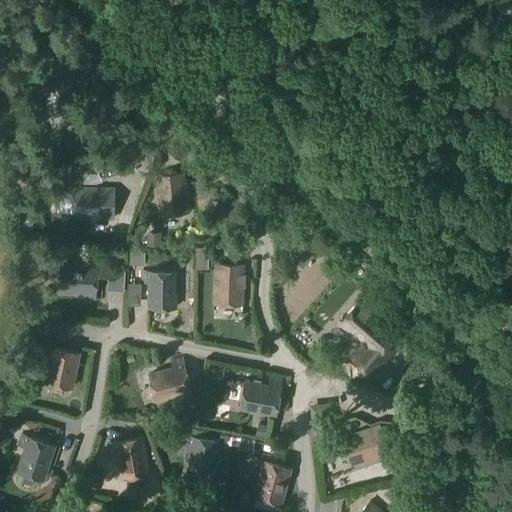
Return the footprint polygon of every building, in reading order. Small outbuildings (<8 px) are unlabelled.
[(89,122),(77,84),(51,92),(62,130),(89,122)] [(109,145),(83,154),(90,173),(116,164),(109,145)] [(186,169),(155,171),(159,214),(190,211),(188,179),(187,179),(186,169)] [(73,189),(73,216),(113,217),(113,189),(73,189)] [(160,233),(147,233),(147,244),(159,245),(160,233)] [(221,247),(196,247),(196,268),(208,268),(208,258),(221,247)] [(130,250),(130,263),(145,264),(145,251),(130,250)] [(61,261),(59,291),(83,292),(83,300),(96,301),(99,263),(61,261)] [(213,262),(212,304),(244,305),(245,263),(213,262)] [(120,267),(118,296),(134,297),(135,267),(120,267)] [(141,269),(141,276),(142,276),(142,282),(148,282),(148,307),(178,307),(178,269),(141,269)] [(359,298),(337,324),(362,346),(351,358),(370,374),(394,347),(386,340),(395,330),(359,298)] [(45,346),(43,357),(50,359),(45,383),(71,388),(78,353),(45,346)] [(173,368),(149,374),(155,400),(190,391),(182,358),(171,361),(173,368)] [(244,382),(240,408),(275,414),(281,381),(270,379),(269,386),(244,382)] [(267,424),(258,422),(256,434),(264,436),(267,424)] [(379,425),(341,438),(350,464),(388,451),(379,425)] [(25,448),(17,471),(42,479),(54,445),(22,435),(18,445),(25,448)] [(185,435),(183,447),(190,447),(187,472),(214,475),(218,439),(185,435)] [(252,439),(239,437),(238,447),(251,449),(252,439)] [(142,438),(109,443),(111,455),(118,453),(122,478),(148,473),(142,438)] [(257,459),(254,470),(261,472),(255,496),(280,503),(290,468),(257,459)] [(95,486),(99,475),(89,471),(85,482),(95,486)] [(381,511),(370,501),(359,511),(381,511)]
